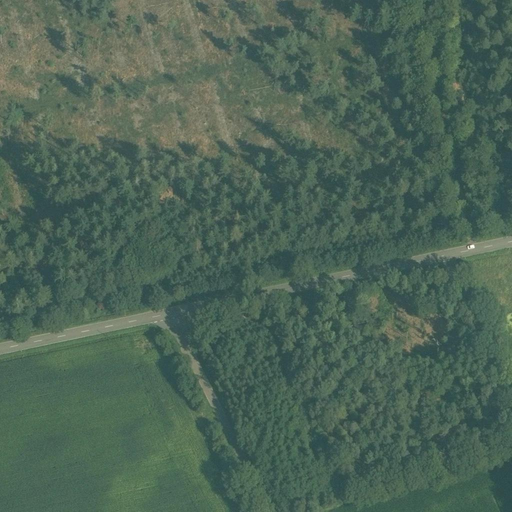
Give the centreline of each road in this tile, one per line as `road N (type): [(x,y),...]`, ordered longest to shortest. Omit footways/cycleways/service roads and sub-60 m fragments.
road 1 (tertiary): [(170,313),(511,241)]
road 2 (track): [(421,0),(473,249)]
road 3 (unclassified): [(270,511),(170,313)]
road 4 (tertiary): [(0,349),(170,313)]
